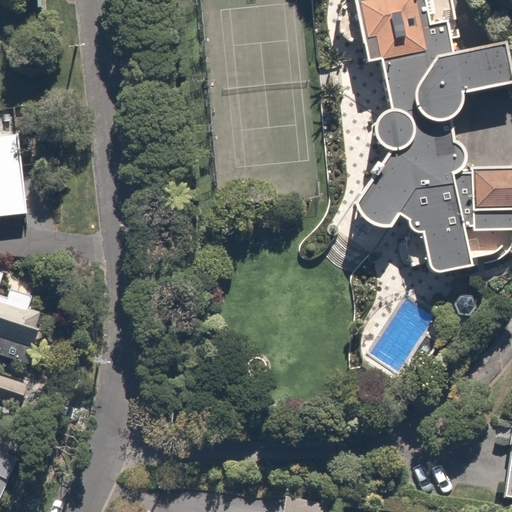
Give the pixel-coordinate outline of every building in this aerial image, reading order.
[(460,0),(365,0),(375,68),(395,65),(402,109),(385,112),(392,163),(364,213),(404,237),(416,223),(420,237),(433,238),(442,277),(484,271),(470,178),(477,177),(472,143),(464,144),(462,127),(463,126),(464,126),(465,125),(466,125),(466,124),(467,123),(468,123),(469,122),(470,121),(471,121),(471,120),(472,119),(473,118),(473,117),(474,116),(474,115),(475,114),(475,113),(476,112),(476,111),(477,110),(477,109),(477,108),(478,107),(478,106),(478,105),(478,104),(478,103),(478,102),(478,101),(478,99),(478,98),(478,97),(478,96),(478,95),(511,90),(511,45),(468,53),(460,0)] [(0,220),(34,218),(28,130),(0,131),(0,220)] [(511,164),(481,165),(482,226),(511,225),(511,164)] [(0,358),(30,365),(36,338),(42,339),(50,299),(5,289),(9,267),(0,265),(0,330),(3,331),(0,343),(0,358)] [(34,382),(0,376),(0,402),(30,407),(34,382)] [(0,445),(0,500),(19,453),(0,445)] [(332,511),(334,496),(285,492),(283,511),(332,511)]
